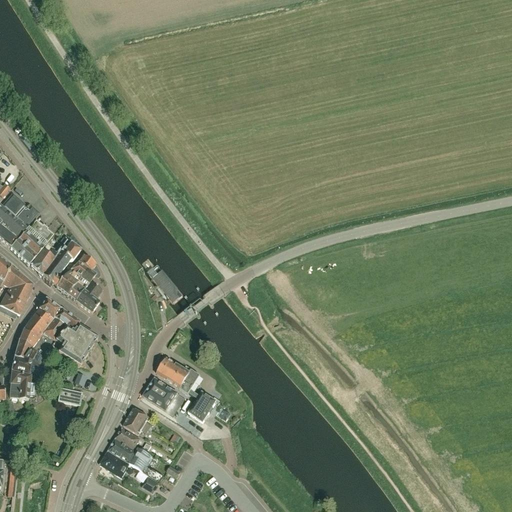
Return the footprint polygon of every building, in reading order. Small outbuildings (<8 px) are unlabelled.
[(4,188),(0,192),(0,197),(2,200),(10,190),(5,186),(4,188)] [(0,242),(10,250),(35,222),(40,215),(31,208),(27,211),(24,209),(26,207),(13,195),(1,209),(0,208),(0,242)] [(35,222),(10,250),(28,267),(41,252),(42,253),(47,246),(52,240),(54,237),(40,226),(35,222)] [(42,253),(30,269),(42,279),(62,253),(68,244),(63,240),(59,245),(54,251),(48,246),(43,253),(42,253)] [(62,253),(42,279),(44,280),(52,287),(54,288),(55,289),(60,283),(58,282),(57,281),(71,262),(72,263),(80,253),(68,244),(62,253)] [(60,283),(55,289),(56,290),(75,304),(89,285),(82,279),(81,279),(84,275),(87,270),(89,272),(91,273),(96,266),(86,259),(85,258),(83,257),(79,264),(71,272),(60,283)] [(0,260),(0,288),(2,286),(11,269),(0,260)] [(15,273),(11,269),(2,286),(8,290),(0,306),(0,307),(19,318),(27,302),(33,287),(29,283),(26,281),(22,278),(15,273)] [(89,285),(75,304),(92,316),(99,305),(95,302),(99,297),(102,293),(90,284),(96,276),(91,273),(89,272),(87,270),(84,275),(81,279),(82,279),(89,285)] [(177,296),(177,289),(162,271),(152,279),(173,304),(179,299),(177,296)] [(46,302),(31,321),(24,332),(20,342),(33,350),(38,341),(41,338),(53,347),(65,330),(65,329),(53,320),(59,311),(46,302)] [(59,311),(53,320),(65,329),(65,330),(73,334),(77,328),(78,326),(79,326),(78,325),(61,313),(60,312),(60,313),(59,311)] [(97,341),(77,328),(73,334),(65,330),(53,347),(51,350),(58,355),(57,355),(79,369),(97,341)] [(14,361),(11,375),(28,378),(37,380),(39,369),(45,356),(46,356),(43,354),(47,348),(50,350),(51,350),(53,347),(41,338),(38,341),(33,350),(24,364),(19,362),(14,361)] [(20,342),(14,360),(14,361),(24,364),(33,350),(20,342)] [(186,373),(167,361),(157,376),(188,396),(189,395),(197,401),(188,415),(203,425),(217,403),(202,393),(199,398),(191,392),(200,379),(201,378),(189,370),(186,373)] [(9,395),(3,394),(4,401),(12,402),(12,404),(16,404),(16,402),(19,403),(28,404),(29,397),(33,398),(35,386),(30,385),(30,379),(28,379),(28,378),(11,375),(11,378),(10,378),(9,384),(10,384),(10,388),(9,395)] [(82,388),(85,378),(78,376),(75,386),(82,388)] [(168,387),(156,406),(178,420),(190,402),(168,387)] [(82,395),(60,391),(58,404),(80,408),(82,395)] [(129,419),(149,431),(151,427),(146,424),(149,420),(134,411),(129,419)] [(82,416),(61,418),(62,430),(83,429),(82,416)] [(149,431),(129,419),(124,428),(139,437),(141,433),(146,435),(149,431)] [(122,430),(115,442),(137,454),(137,453),(134,451),(140,441),(122,430)] [(115,442),(108,454),(129,467),(137,454),(115,442)] [(137,454),(129,467),(130,467),(138,472),(160,485),(164,478),(153,471),(152,472),(147,469),(153,460),(139,451),(137,453),(137,454)] [(129,467),(108,454),(100,467),(122,480),(130,467),(129,467)] [(167,474),(176,480),(180,474),(170,468),(167,474)] [(140,489),(153,496),(153,495),(155,492),(158,486),(146,479),(140,489)]
